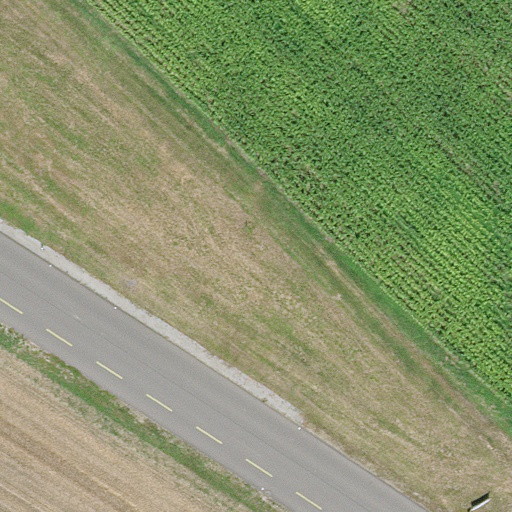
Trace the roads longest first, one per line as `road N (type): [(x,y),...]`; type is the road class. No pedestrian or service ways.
road 1 (track): [(511,459),(22,0)]
road 2 (tertiary): [(0,268),(371,511)]
